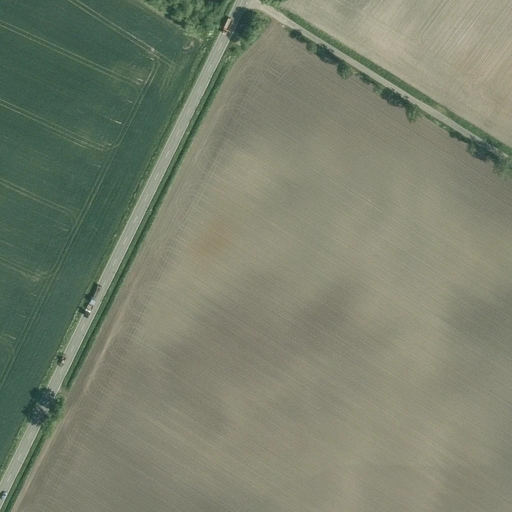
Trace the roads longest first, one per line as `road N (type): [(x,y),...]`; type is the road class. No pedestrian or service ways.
road 1 (secondary): [(247,0),(0,500)]
road 2 (residential): [(511,157),(258,0)]
